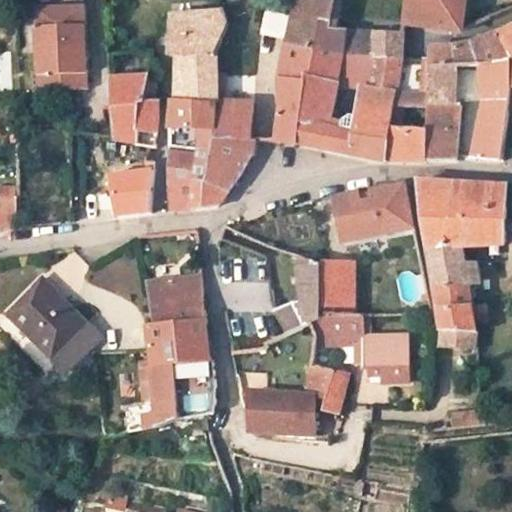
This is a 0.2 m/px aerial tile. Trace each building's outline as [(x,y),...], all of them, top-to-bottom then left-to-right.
[(346,59),(350,59),(354,38),(354,35),(341,33),(344,0),(296,0),(295,12),(289,48),(346,59)] [(392,0),(392,3),(416,7),(412,34),(468,38),(473,0),(392,0)] [(88,61),(87,6),(38,7),(40,62),(88,61)] [(186,57),(184,102),(219,104),(220,101),(220,79),(219,52),(230,25),(227,11),(174,16),(173,57),(178,57),(186,57)] [(350,59),(378,64),(380,42),(354,38),(350,59)] [(408,70),(411,45),(380,42),(378,64),(381,65),(408,70)] [(481,74),(511,72),(511,63),(505,43),(482,53),(469,57),(439,57),(438,69),(437,76),(481,74)] [(304,80),(341,88),(346,59),(289,48),(286,73),(277,72),(275,86),(283,86),(283,149),(304,150),(306,113),(304,80)] [(186,57),(178,57),(177,101),(184,102),(186,57)] [(306,113),(304,150),(305,150),(320,153),(395,168),(401,117),(403,103),(377,99),(381,65),(378,64),(350,59),(346,59),(341,88),(304,80),(306,113)] [(40,62),(41,89),(89,88),(88,61),(40,62)] [(436,92),(405,92),(408,70),(381,65),(377,99),(403,103),(401,117),(407,118),(435,120),(435,116),(436,92)] [(481,90),(488,113),(480,168),(508,169),(510,117),(511,96),(511,72),(481,74),(481,90)] [(436,92),(435,116),(464,115),(488,113),(481,90),(481,74),(437,76),(436,92)] [(157,101),(147,101),(150,82),(151,77),(112,80),(116,140),(138,144),(139,132),(159,134),(160,101),(157,101)] [(147,101),(157,101),(159,83),(150,82),(147,101)] [(219,104),(184,102),(177,101),(174,101),(171,125),(171,148),(200,151),(200,150),(216,152),(216,140),(219,140),(219,104)] [(219,104),(219,140),(253,139),(255,103),(224,101),(220,101),(219,104)] [(407,118),(401,117),(395,168),(467,168),(464,115),(435,116),(435,120),(433,139),(407,138),(407,118)] [(256,139),(253,139),(219,140),(216,140),(216,152),(200,150),(200,151),(200,156),(171,153),(170,186),(170,196),(194,197),(194,211),(219,206),(243,174),(247,164),(253,154),(256,139)] [(149,162),(148,170),(157,171),(158,163),(149,162)] [(481,285),(479,264),(468,263),(465,248),(507,245),(510,196),(511,196),(511,185),(420,181),(424,218),(436,286),(471,283),(471,286),(481,285)] [(344,241),(415,227),(407,184),(372,191),(374,200),(362,203),(360,193),(336,198),(344,241)] [(17,227),(17,188),(2,188),(2,227),(17,227)] [(374,200),(372,191),(360,193),(362,203),(374,200)] [(194,211),(194,197),(170,196),(170,200),(170,209),(171,210),(172,212),(194,211)] [(223,314),(271,311),(269,257),(221,259),(223,314)] [(305,302),(276,312),(289,334),(313,324),(323,319),(324,317),(323,303),(324,272),(324,265),(303,257),(301,285),(305,302)] [(324,272),(323,303),(356,302),(356,272),(324,272)] [(206,301),(203,277),(148,284),(156,325),(207,320),(206,301)] [(66,373),(102,337),(44,279),(8,315),(66,373)] [(477,349),(477,333),(479,333),(471,286),(471,283),(436,286),(443,330),(444,336),(443,346),(477,349)] [(324,317),(356,316),(356,302),(323,303),(324,317)] [(411,383),(409,336),(372,336),(371,315),(356,316),(324,317),(323,319),(313,324),(319,338),(318,340),(336,340),(337,345),(358,345),(358,353),(365,353),(365,362),(365,368),(371,368),(372,376),(385,376),(386,383),(411,383)] [(155,367),(177,365),(214,362),(212,359),(208,341),(207,320),(156,325),(150,326),(154,361),(154,366),(155,367)] [(215,363),(214,362),(177,365),(182,420),(216,414),(217,401),(217,387),(215,363)] [(306,395),(317,396),(328,398),(335,371),(314,364),(306,395)] [(159,429),(182,420),(177,365),(155,367),(154,366),(143,367),(144,380),(156,379),(158,397),(158,404),(127,409),(131,433),(159,429)] [(350,374),(335,371),(328,398),(324,411),(340,415),(350,374)] [(156,379),(144,380),(143,380),(145,398),(158,397),(156,379)] [(252,411),(253,432),(301,435),(301,441),(318,442),(317,396),(306,395),(252,392),(252,411)]
